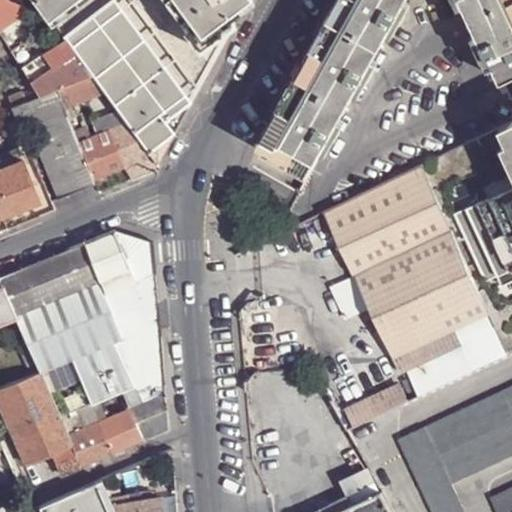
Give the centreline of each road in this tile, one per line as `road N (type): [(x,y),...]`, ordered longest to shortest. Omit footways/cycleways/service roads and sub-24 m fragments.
road 1 (residential): [(186,185),(209,511)]
road 2 (unknown): [(201,428),(5,511)]
road 3 (residential): [(284,0),(186,185)]
road 4 (residential): [(186,185),(0,259)]
